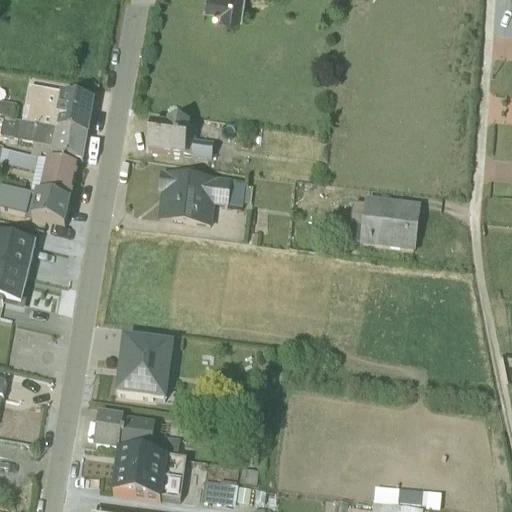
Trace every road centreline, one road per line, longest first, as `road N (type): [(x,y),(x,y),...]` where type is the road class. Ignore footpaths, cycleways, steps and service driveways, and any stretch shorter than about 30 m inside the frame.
road 1 (residential): [(53,511),(139,0)]
road 2 (residential): [(511,446),(476,274),(480,121)]
road 3 (residential): [(480,121),(487,0)]
